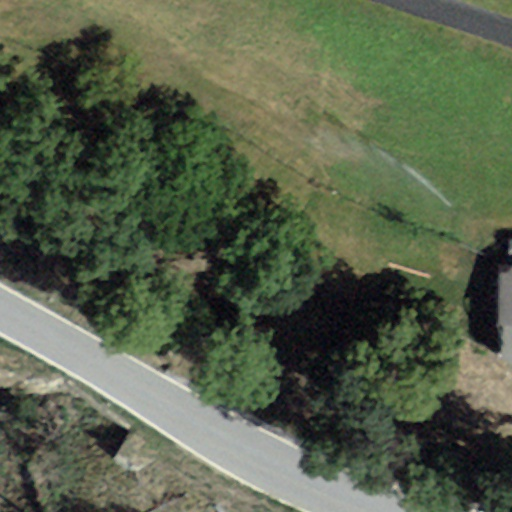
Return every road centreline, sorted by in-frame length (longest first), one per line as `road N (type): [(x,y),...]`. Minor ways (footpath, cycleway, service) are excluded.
road 1 (unclassified): [(370,511),(190,425),(0,314)]
road 2 (residential): [(511,39),(395,0)]
